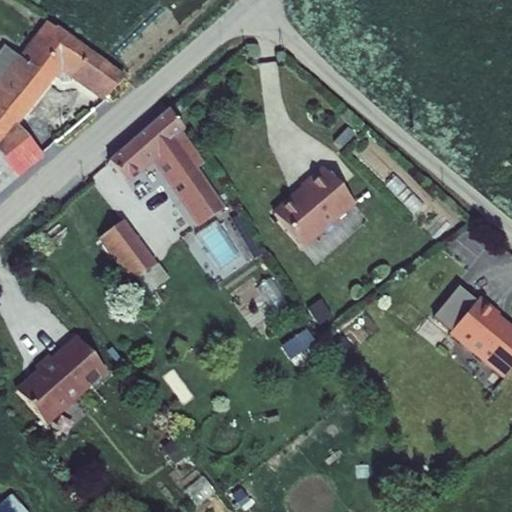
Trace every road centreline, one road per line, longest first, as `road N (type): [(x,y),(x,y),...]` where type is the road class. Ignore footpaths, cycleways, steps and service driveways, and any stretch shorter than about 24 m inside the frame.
road 1 (residential): [(250,2),(511,229)]
road 2 (residential): [(0,224),(250,2)]
